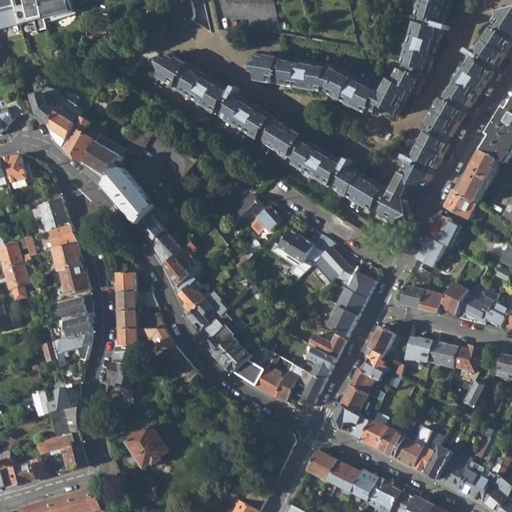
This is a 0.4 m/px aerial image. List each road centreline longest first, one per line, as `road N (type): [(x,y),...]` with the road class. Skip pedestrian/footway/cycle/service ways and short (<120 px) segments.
road 1 (residential): [(0,501),(92,480),(102,469),(89,415),(107,316),(86,220),(95,196)]
road 2 (residential): [(95,196),(166,291),(189,344),(229,380),(314,430)]
road 3 (residential): [(511,67),(399,268)]
road 4 (residential): [(314,430),(481,511)]
road 5 (residential): [(399,268),(274,189)]
road 6 (residential): [(382,301),(314,430)]
road 7 (residential): [(382,301),(511,340)]
